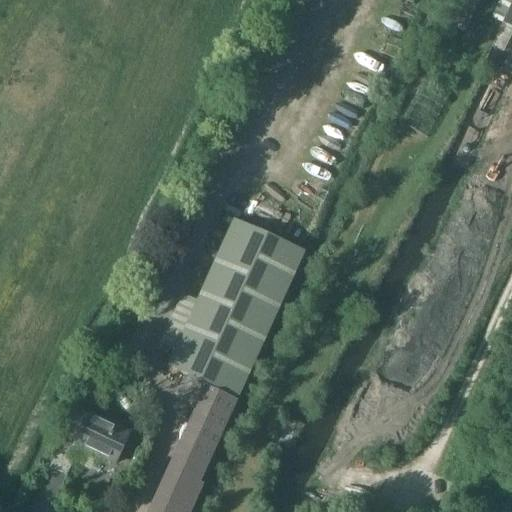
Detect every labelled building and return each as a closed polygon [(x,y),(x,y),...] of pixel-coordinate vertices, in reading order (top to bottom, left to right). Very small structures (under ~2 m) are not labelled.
[(511,2),(502,24),(511,28),(511,2)] [(460,50),(448,55),(452,64),(464,59),(460,50)] [(172,354),(167,365),(237,397),(303,251),(232,219),(194,304),(172,354)] [(208,389),(164,486),(190,498),(191,499),(235,401),(237,399),(235,398),(210,387),(208,389)] [(115,463),(129,432),(89,414),(80,434),(67,428),(49,468),(66,476),(73,462),(68,461),(75,445),(115,463)] [(66,476),(49,468),(28,511),(61,511),(51,507),(66,476)]
